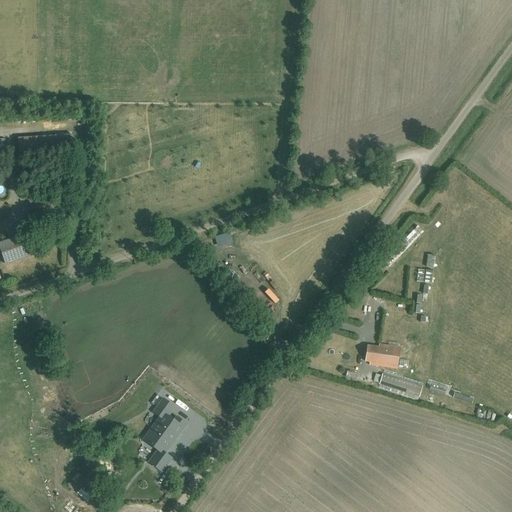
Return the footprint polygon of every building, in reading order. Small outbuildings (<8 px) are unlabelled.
[(0,260),(31,250),(26,233),(0,241),(0,260)] [(369,350),(367,366),(402,370),(404,351),(383,348),(383,351),(369,350)] [(422,384),(394,375),(391,385),(418,394),(422,384)] [(119,397),(111,406),(139,430),(147,421),(119,397)] [(92,429),(85,410),(76,413),(83,432),(92,429)] [(96,462),(95,474),(114,475),(115,463),(96,462)] [(145,511),(156,498),(150,494),(157,484),(158,485),(170,469),(163,463),(155,474),(142,465),(130,481),(144,491),(130,511),(145,511)]
